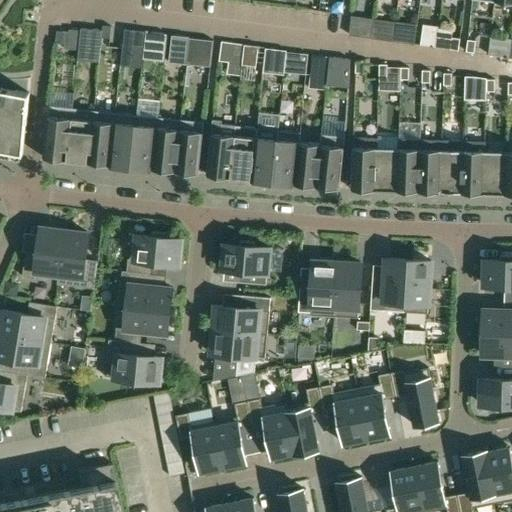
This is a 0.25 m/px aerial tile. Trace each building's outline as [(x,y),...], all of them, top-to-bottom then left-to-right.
[(0,0),(0,144),(2,145),(1,152),(20,155),(20,152),(24,152),(29,93),(8,89),(7,95),(0,93),(0,0)] [(350,23),(349,35),(357,36),(358,24),(359,16),(351,15),(350,23)] [(408,31),(407,43),(415,44),(416,32),(418,24),(410,23),(408,31)] [(103,25),(101,38),(110,39),(111,26),(103,25)] [(423,25),(420,45),(436,47),(439,27),(423,25)] [(81,28),(81,30),(79,48),(87,49),(89,29),(81,28)] [(385,40),(393,41),(395,30),(387,28),(385,40)] [(125,29),(121,65),(142,67),(142,60),(145,32),(125,29)] [(65,32),(57,31),(55,43),(64,44),(65,32)] [(142,60),(164,62),(167,34),(145,32),(142,60)] [(190,37),(171,36),(168,62),(187,64),(190,37)] [(502,56),(510,58),(511,46),(511,40),(511,39),(491,36),(488,55),(502,56)] [(458,50),(460,38),(452,37),(450,49),(458,50)] [(187,64),(210,67),(211,57),(213,41),(190,38),(187,64)] [(476,41),(468,40),(466,51),(474,53),(476,41)] [(229,63),(232,43),(221,42),(219,62),(229,63)] [(277,62),(276,73),(285,74),(285,72),(286,63),(287,52),(287,51),(279,50),(277,62)] [(308,54),(300,53),(298,73),(306,73),(308,54)] [(327,82),(330,58),(330,57),(312,55),(309,87),(326,89),(327,82)] [(330,57),(330,58),(327,82),(348,84),(350,59),(330,57)] [(364,61),(356,61),(355,73),(363,73),(364,61)] [(387,64),(379,64),(379,76),(387,76),(387,64)] [(408,79),(409,67),(401,67),(400,79),(408,79)] [(422,82),(430,82),(430,70),(422,70),(422,82)] [(451,85),(452,73),(444,73),(443,85),(451,85)] [(465,76),(465,98),(473,98),(473,76),(465,76)] [(494,91),(495,79),(487,79),(486,91),(494,91)] [(43,157),(67,160),(72,108),(49,106),(43,157)] [(93,110),(72,108),(67,160),(88,162),(93,110)] [(88,162),(110,164),(115,113),(93,110),(88,162)] [(131,167),(136,115),(115,113),(110,164),(131,167)] [(131,167),(152,169),(158,117),(136,115),(131,167)] [(152,169),(175,171),(181,120),(158,117),(152,169)] [(211,132),(207,175),(229,177),(234,135),(235,125),(220,124),(221,120),(213,119),(211,132)] [(204,122),(181,120),(175,171),(199,174),(204,122)] [(235,125),(234,135),(229,177),(253,179),(258,128),(235,125)] [(258,128),(253,179),(272,181),(278,130),(258,128)] [(301,132),(278,130),(272,181),(296,184),(300,142),(301,132)] [(340,189),(345,137),(321,134),(320,144),(315,186),(340,189)] [(352,189),(375,190),(377,147),(378,138),(353,137),(352,189)] [(398,138),(398,148),(397,190),(419,191),(420,139),(398,138)] [(440,192),(442,140),(420,139),(419,191),(440,192)] [(463,141),(442,140),(440,192),(462,193),(463,141)] [(486,141),(463,141),(462,193),(483,193),(485,151),(486,141)] [(320,144),(300,142),(296,184),(315,186),(320,144)] [(375,190),(397,190),(398,148),(377,147),(375,190)] [(506,152),(485,151),(483,193),(505,194),(506,152)] [(58,284),(65,230),(43,227),(41,227),(41,229),(38,253),(26,251),(23,276),(35,278),(36,272),(37,272),(58,274),(57,284),(58,284)] [(66,230),(65,230),(58,284),(94,288),(97,261),(85,259),(88,235),(88,233),(66,230)] [(147,273),(152,273),(153,261),(177,264),(179,264),(179,262),(181,241),(181,239),(180,239),(167,238),(168,233),(152,231),(152,236),(138,235),(132,234),(130,259),(128,258),(127,271),(147,273)] [(225,244),(223,269),(224,269),(240,270),(249,271),(248,283),(266,284),(267,272),(270,248),(255,246),(255,242),(240,240),(239,245),(225,244)] [(511,285),(511,255),(500,255),(500,260),(485,260),(484,285),(511,285)] [(372,283),(371,309),(384,310),(405,311),(408,259),(386,258),(386,265),(385,284),(372,283)] [(431,261),(408,259),(405,311),(428,313),(431,261)] [(300,286),(298,311),(311,312),(310,315),(334,316),(337,262),(314,260),(313,267),(312,287),(300,286)] [(361,263),(337,262),(334,316),(358,317),(361,263)] [(147,273),(127,271),(122,271),(121,283),(120,283),(118,305),(170,310),(172,289),(172,288),(170,288),(146,285),(147,273)] [(216,305),(213,329),(267,334),(271,298),(243,295),(241,307),(216,305)] [(0,333),(51,342),(57,306),(29,302),(27,314),(3,310),(2,309),(1,311),(2,311),(0,320),(0,333)] [(170,310),(118,305),(118,306),(127,307),(125,327),(125,328),(116,327),(115,340),(140,342),(141,330),(166,333),(167,333),(168,331),(167,331),(170,310)] [(484,309),(483,332),(511,332),(511,309),(504,310),(484,309)] [(358,321),(357,329),(369,330),(370,322),(358,321)] [(213,329),(211,352),(215,353),(238,355),(237,360),(226,359),(224,378),(236,375),(236,376),(255,372),(256,356),(265,357),(267,334),(213,329)] [(404,329),(404,342),(425,343),(425,331),(404,329)] [(511,332),(483,332),(482,354),(511,355),(511,332)] [(17,373),(27,374),(45,377),(51,342),(0,333),(0,357),(19,361),(17,373)] [(369,337),(368,349),(369,349),(378,347),(379,338),(369,337)] [(162,357),(154,356),(136,354),(137,342),(109,339),(105,376),(115,377),(116,378),(116,377),(129,379),(129,383),(144,385),(145,380),(157,382),(159,382),(159,380),(161,359),(162,359),(162,357)] [(301,344),(300,356),(316,357),(316,345),(301,344)] [(404,369),(391,372),(396,396),(408,394),(415,425),(420,424),(421,428),(434,425),(434,422),(439,421),(428,367),(404,372),(404,369)] [(21,411),(27,374),(17,373),(0,369),(0,407),(10,409),(12,410),(21,411)] [(380,383),(357,388),(367,439),(390,434),(383,399),(396,396),(391,372),(378,375),(380,383)] [(495,409),(511,409),(511,405),(511,404),(511,379),(482,379),(481,404),(495,404),(495,409)] [(332,384),(319,386),(324,410),(337,408),(344,443),(367,439),(357,388),(334,392),(332,384)] [(287,406),(286,407),(295,453),(294,453),(295,455),(319,450),(312,413),(324,410),(319,386),(306,389),(309,402),(287,406)] [(169,392),(154,395),(167,464),(169,476),(185,473),(183,460),(169,392)] [(260,398),(248,400),(252,424),(265,422),(272,457),(294,453),(295,453),(286,407),(287,406),(286,402),(262,406),(260,398)] [(237,416),(214,421),(224,467),(247,462),(240,427),(252,424),(248,400),(235,403),(237,416)] [(189,412),(176,415),(181,439),(193,436),(200,472),(224,467),(214,421),(191,425),(189,412)] [(487,451),(487,452),(497,502),(511,499),(511,458),(510,447),(487,451)] [(470,491),(458,494),(461,511),(474,511),(474,507),(496,502),(486,451),(487,451),(487,450),(463,454),(470,491)] [(438,461),(415,466),(424,511),(447,507),(447,511),(461,511),(458,494),(445,496),(438,461)] [(120,511),(111,463),(77,469),(80,485),(0,500),(0,511),(120,511)] [(398,506),(385,508),(386,511),(423,511),(424,511),(415,466),(391,470),(398,506)] [(342,480),(337,481),(343,511),(381,511),(381,509),(368,511),(361,476),(356,477),(356,474),(342,477),(342,480)] [(282,511),(307,511),(303,488),(298,489),(297,485),(283,488),(284,492),(279,493),(282,511)] [(256,511),(254,498),(230,502),(232,511),(256,511)] [(208,511),(232,511),(230,502),(207,507),(208,511)]
